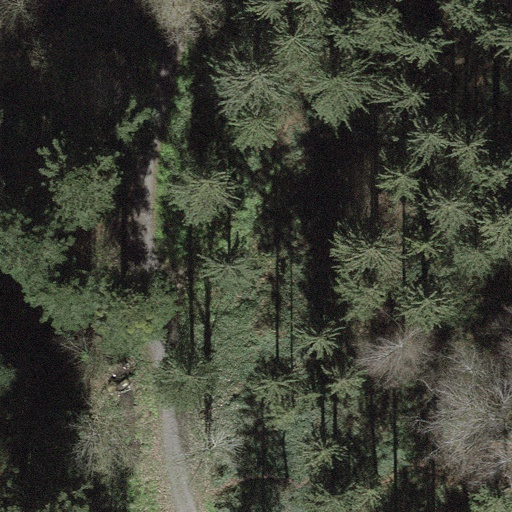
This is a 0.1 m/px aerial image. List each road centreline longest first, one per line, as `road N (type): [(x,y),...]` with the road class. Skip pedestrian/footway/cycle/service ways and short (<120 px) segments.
road 1 (track): [(184,0),(148,151),(141,311),(185,511)]
road 2 (track): [(141,311),(200,265),(257,204),(413,3),(424,0)]
